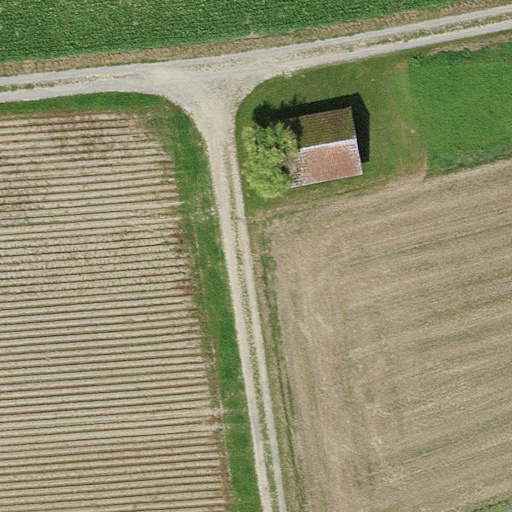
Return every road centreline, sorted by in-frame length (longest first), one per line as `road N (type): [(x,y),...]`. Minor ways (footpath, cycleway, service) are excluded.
road 1 (track): [(511,28),(217,88),(0,103)]
road 2 (track): [(279,511),(217,88)]
